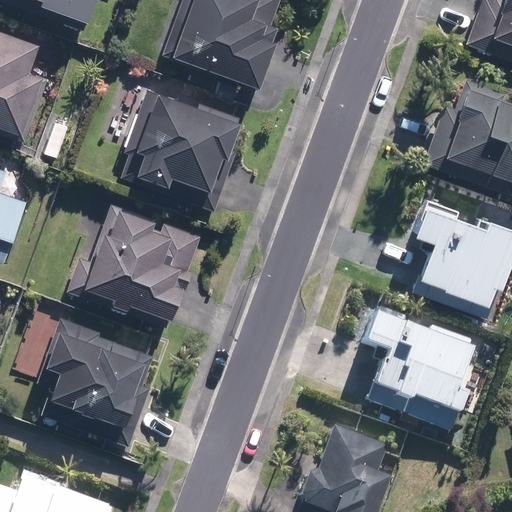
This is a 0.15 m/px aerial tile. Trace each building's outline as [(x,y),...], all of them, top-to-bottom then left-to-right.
[(92,0),(5,0),(83,27),(92,0)] [(278,0),(183,0),(166,51),(252,79),(278,0)] [(501,56),(505,42),(511,44),(511,0),(480,0),(465,44),(501,56)] [(0,134),(21,142),(46,74),(26,67),(36,39),(0,25),(0,134)] [(511,96),(469,80),(461,102),(446,97),(423,158),(511,191),(511,96)] [(239,115),(152,87),(122,175),(209,204),(239,115)] [(24,196),(0,187),(0,181),(6,168),(0,165),(0,254),(1,255),(24,196)] [(490,316),(511,247),(511,220),(485,209),(482,217),(420,196),(410,229),(429,236),(411,290),(490,316)] [(113,201),(79,292),(162,322),(196,231),(113,201)] [(475,341),(369,305),(355,346),(384,356),(369,403),(452,431),(466,390),(459,388),(475,341)] [(70,322),(40,409),(124,438),(155,351),(70,322)] [(373,511),(388,476),(375,471),(387,442),(340,423),(321,470),(315,468),(296,511),(373,511)] [(106,511),(108,507),(16,472),(0,511),(106,511)]
